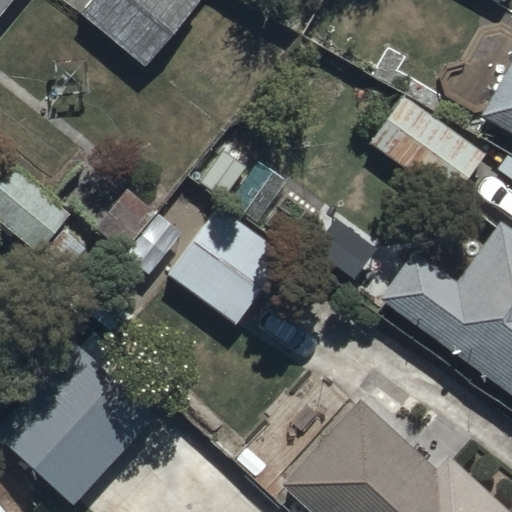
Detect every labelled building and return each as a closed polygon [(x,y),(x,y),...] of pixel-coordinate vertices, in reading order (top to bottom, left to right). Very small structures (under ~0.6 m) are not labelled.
[(83,0),(78,6),(147,62),(196,0),(83,0)] [(511,52),(480,108),(511,126),(511,52)] [(406,87),(367,136),(448,200),(487,151),(406,87)] [(9,154),(0,164),(0,216),(62,272),(88,243),(62,220),(71,210),(9,154)] [(168,275),(236,327),(284,266),(216,213),(168,275)] [(416,243),(380,292),(511,388),(511,223),(498,213),(455,271),(416,243)] [(0,433),(72,497),(154,404),(74,334),(0,418),(0,433)] [(361,392),(282,479),(318,511),(511,511),(511,502),(452,449),(439,463),(361,392)] [(0,511),(16,511),(0,492),(0,511)]
